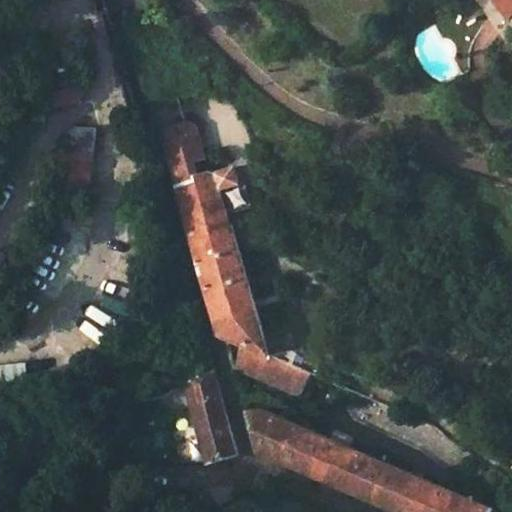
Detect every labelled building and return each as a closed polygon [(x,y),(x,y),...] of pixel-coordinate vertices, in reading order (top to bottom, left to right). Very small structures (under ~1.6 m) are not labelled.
[(511,0),(497,0),(511,19),(511,0)] [(77,76),(38,80),(39,93),(79,88),(77,76)] [(79,88),(39,93),(43,118),(83,114),(79,88)] [(208,165),(199,133),(188,127),(169,131),(164,139),(223,336),(254,349),(266,337),(243,257),(262,251),(239,170),(201,180),(197,167),(208,165)] [(97,139),(63,139),(62,164),(96,164),(97,139)] [(254,349),(223,336),(233,370),(305,398),(315,374),(254,349)] [(213,377),(183,386),(190,408),(207,464),(236,456),(213,377)] [(389,404),(337,383),(326,408),(377,429),(389,404)] [(30,386),(0,384),(0,415),(28,417),(30,386)] [(183,386),(148,396),(154,417),(190,408),(183,386)] [(487,511),(269,419),(270,414),(263,410),(260,416),(247,419),(258,456),(386,511),(487,511)] [(511,511),(511,486),(492,511),(511,511)]
